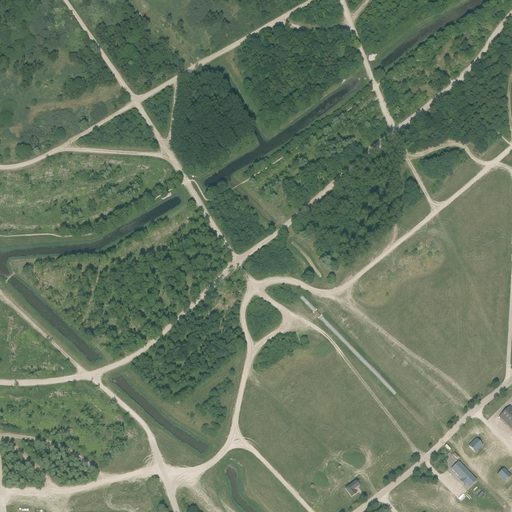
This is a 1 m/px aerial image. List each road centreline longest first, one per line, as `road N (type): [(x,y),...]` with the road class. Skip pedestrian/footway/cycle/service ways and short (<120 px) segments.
road 1 (track): [(0,381),(88,375),(162,336),(236,263),(453,82),(511,11)]
road 2 (track): [(511,151),(332,291),(281,281),(245,297),(239,313),(248,360),(226,446),(204,466),(161,472)]
road 3 (track): [(65,0),(236,263),(284,311)]
road 4 (track): [(0,167),(25,167),(308,0)]
road 5 (track): [(161,472),(141,421),(0,291)]
road 6 (track): [(436,210),(393,133),(341,0)]
road 7 (unknown): [(481,175),(460,145),(406,158),(393,189),(391,246)]
road 8 (track): [(0,488),(62,488),(161,472)]
